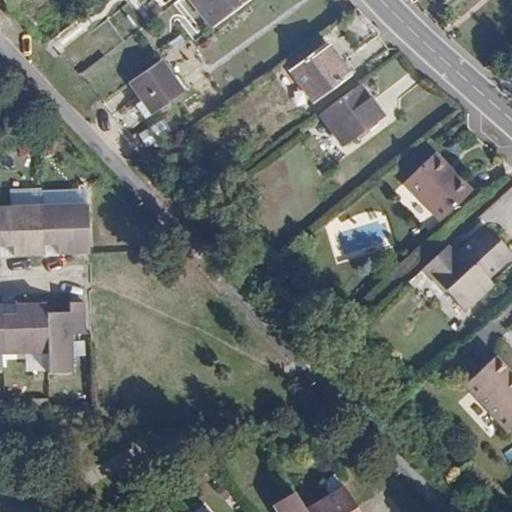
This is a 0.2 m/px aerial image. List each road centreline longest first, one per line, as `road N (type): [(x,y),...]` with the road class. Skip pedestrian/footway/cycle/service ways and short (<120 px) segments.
road 1 (residential): [(446,511),(0,46)]
road 2 (tertiary): [(384,0),(511,119)]
road 3 (track): [(491,511),(405,404)]
